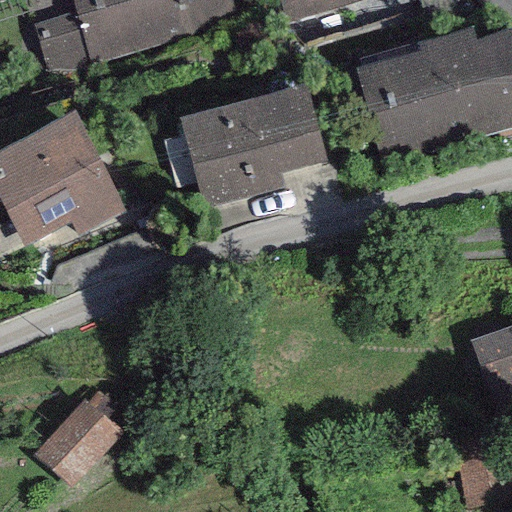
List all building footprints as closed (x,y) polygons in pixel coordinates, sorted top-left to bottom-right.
[(223,0),(59,0),(72,53),(227,15),(223,0)] [(273,0),(288,39),(390,0),(273,0)] [(511,82),(499,41),(357,84),(385,174),(511,135),(511,82)] [(290,100),(171,137),(195,214),(314,177),(290,100)] [(76,126),(0,169),(0,231),(24,272),(126,213),(76,126)] [(511,330),(470,344),(493,417),(511,410),(511,330)] [(116,437),(83,408),(38,457),(70,487),(116,437)] [(498,444),(453,452),(464,508),(509,499),(498,444)]
